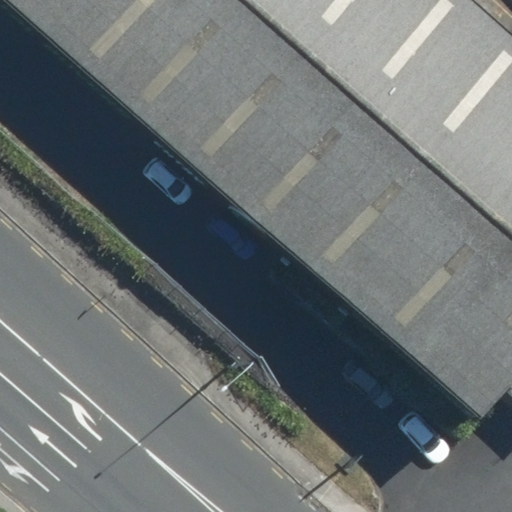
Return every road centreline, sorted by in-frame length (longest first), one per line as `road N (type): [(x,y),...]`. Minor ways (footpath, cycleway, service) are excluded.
road 1 (secondary): [(0,257),(117,361),(253,511)]
road 2 (secondary): [(170,511),(60,440),(0,387)]
